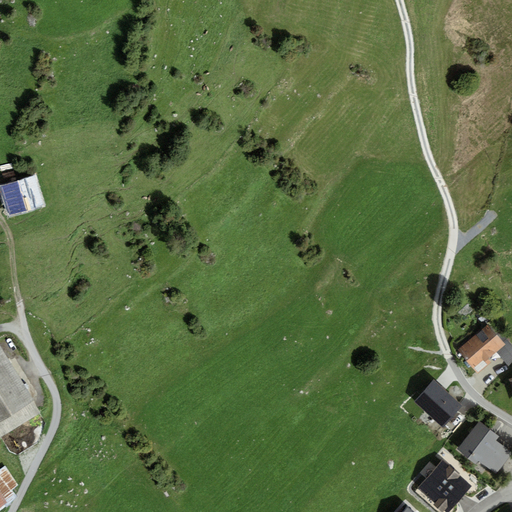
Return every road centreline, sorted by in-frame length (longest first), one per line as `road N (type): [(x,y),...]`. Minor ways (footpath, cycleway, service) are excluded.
road 1 (track): [(511,424),(473,391),(441,336),(439,308),(460,221),(409,85),(412,44),(398,0)]
road 2 (track): [(12,511),(57,408),(23,332),(10,236),(0,217)]
